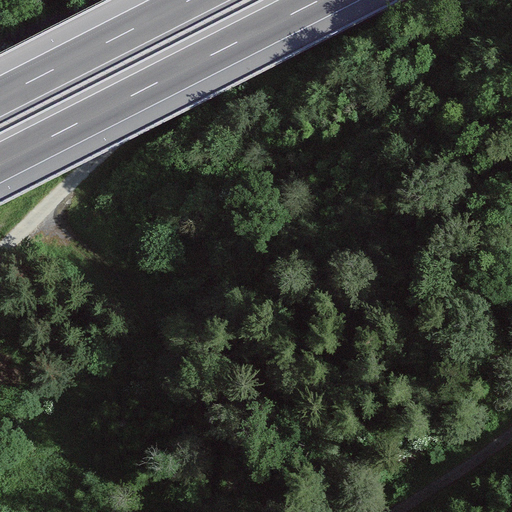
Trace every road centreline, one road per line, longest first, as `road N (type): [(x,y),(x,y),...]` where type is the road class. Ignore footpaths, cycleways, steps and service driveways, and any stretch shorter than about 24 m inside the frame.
road 1 (motorway): [(0,162),(319,0)]
road 2 (track): [(0,252),(236,0)]
road 3 (motorway): [(189,0),(0,96)]
road 4 (track): [(394,511),(511,430)]
